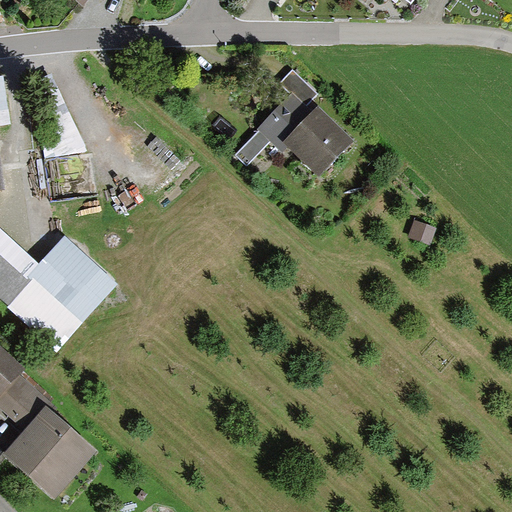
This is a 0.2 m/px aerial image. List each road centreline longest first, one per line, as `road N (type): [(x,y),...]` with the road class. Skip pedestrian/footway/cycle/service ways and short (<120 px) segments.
road 1 (residential): [(207,31),(471,32),(511,47)]
road 2 (residential): [(0,47),(207,31)]
